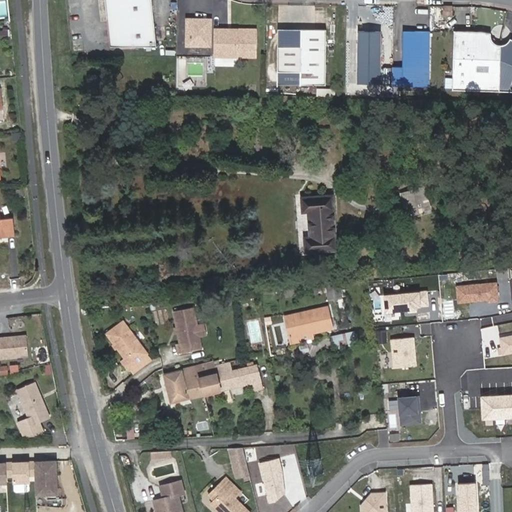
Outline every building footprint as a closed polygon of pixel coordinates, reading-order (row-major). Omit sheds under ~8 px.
[(150,0),(104,0),(108,45),(155,45),(150,0)] [(442,3),(442,13),(451,13),(451,3),(442,3)] [(208,19),(185,19),(185,45),(208,46),(208,19)] [(323,82),(324,28),(299,27),(299,45),(276,45),(276,70),(299,70),(299,82),(323,82)] [(276,45),(299,45),(299,27),(276,27),(276,45)] [(453,87),(498,88),(499,41),(497,41),(494,40),(492,39),(490,36),(490,35),(489,31),(484,37),(454,28),(453,87)] [(254,29),(213,29),(213,56),(254,56),(254,29)] [(380,83),(381,30),(359,30),(359,83),(380,83)] [(429,90),(430,31),(403,31),(402,66),(392,66),(392,90),(429,90)] [(499,41),(498,88),(511,87),(511,36),(509,35),(508,38),(505,40),(503,41),(499,41)] [(270,129),(256,128),(254,159),(267,160),(268,150),(275,150),(276,144),(269,143),(270,129)] [(423,188),(401,194),(407,215),(429,209),(423,188)] [(306,253),(336,250),(332,197),(302,199),(303,213),(309,213),(310,238),(305,238),(306,253)] [(0,218),(0,238),(15,237),(13,218),(0,220),(0,218)] [(497,282),(455,286),(457,303),(498,299),(497,282)] [(299,295),(298,288),(285,291),(286,297),(299,295)] [(427,290),(384,294),(386,311),(428,307),(427,290)] [(195,308),(178,312),(184,343),(178,344),(180,354),(203,349),(200,337),(207,336),(205,326),(198,327),(195,308)] [(326,308),(285,318),(291,343),(311,338),(310,333),(331,329),(326,308)] [(123,323),(109,334),(127,358),(124,360),(129,368),(130,367),(134,373),(149,362),(144,356),(147,355),(123,323)] [(345,332),(333,335),(335,348),(348,345),(345,332)] [(511,334),(500,337),(504,354),(511,352),(511,334)] [(26,335),(0,337),(0,358),(27,356),(26,335)] [(416,366),(414,337),(391,339),(393,368),(416,366)] [(171,404),(204,396),(200,378),(216,374),(214,366),(214,362),(164,375),(171,404)] [(200,378),(204,396),(261,381),(256,365),(231,371),(229,362),(219,364),(214,366),(216,374),(200,378)] [(34,383),(17,390),(31,425),(49,417),(34,383)] [(511,393),(481,395),(482,420),(511,418),(511,393)] [(420,427),(418,395),(399,396),(401,428),(420,427)] [(245,458),(242,446),(230,447),(233,461),(245,458)] [(245,458),(233,461),(237,476),(249,473),(245,458)] [(281,459),(259,464),(267,502),(275,503),(286,491),(281,459)] [(0,480),(5,480),(5,474),(13,474),(13,480),(13,486),(15,488),(26,488),(28,486),(28,480),(28,474),(35,474),(35,493),(56,493),(56,460),(0,460),(0,480)] [(225,477),(219,483),(224,489),(214,500),(209,504),(217,511),(248,511),(234,497),(239,492),(225,477)] [(154,500),(157,511),(182,511),(179,495),(185,494),(182,481),(159,487),(161,499),(154,500)] [(477,511),(476,482),(456,483),(457,511),(477,511)] [(208,494),(214,500),(224,489),(219,483),(208,494)] [(434,511),(432,484),(410,485),(411,511),(434,511)] [(386,511),(387,493),(371,492),(360,505),(359,511),(386,511)]
